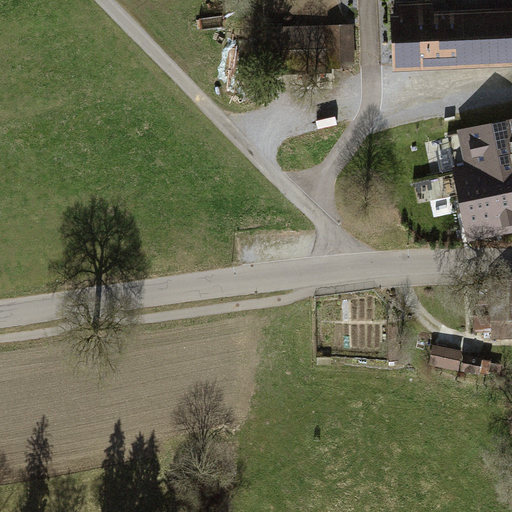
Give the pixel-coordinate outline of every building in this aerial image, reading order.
[(390,5),(391,70),(511,67),(511,10),(429,13),(429,4),(390,5)] [(352,25),(252,27),(253,60),(352,58),(352,25)] [(511,117),(439,129),(458,242),(511,233),(511,117)] [(507,321),(490,321),(490,315),(473,315),(473,335),(490,335),(490,342),(511,341),(511,280),(507,281),(507,321)] [(463,352),(432,346),(427,369),(458,375),(459,372),(478,375),(478,373),(489,375),(491,364),(480,362),(481,359),(462,355),(463,352)]
